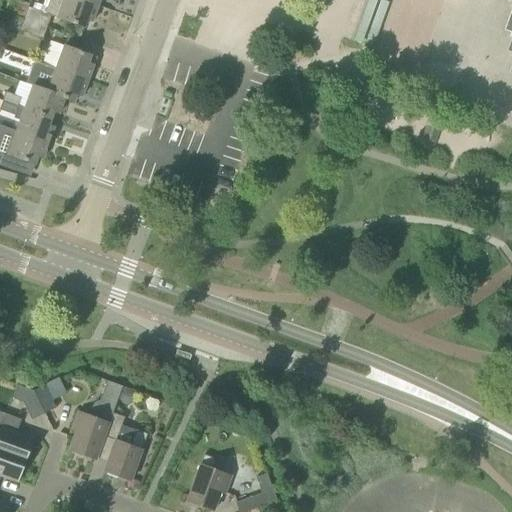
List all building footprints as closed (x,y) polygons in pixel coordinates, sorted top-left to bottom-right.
[(78,0),(63,0),(57,18),(84,28),(87,20),(92,22),(97,7),(78,0)] [(27,7),(23,19),(47,27),(51,15),(27,7)] [(42,39),(47,27),(23,19),(19,31),(42,39)] [(64,46),(55,70),(87,81),(93,66),(88,64),(91,56),(64,46)] [(82,97),(87,81),(55,70),(47,91),(64,99),(74,103),(77,95),(82,97)] [(64,99),(47,91),(33,86),(24,110),(51,120),(54,112),(59,114),(64,99)] [(2,101),(17,107),(20,99),(5,93),(2,101)] [(0,110),(14,116),(17,107),(2,101),(0,106),(0,110)] [(48,127),(51,120),(24,110),(16,132),(48,144),(53,129),(48,127)] [(43,159),(48,144),(16,132),(4,128),(0,140),(0,166),(13,171),(17,159),(34,165),(37,157),(43,159)] [(104,437),(112,413),(122,387),(106,381),(99,401),(93,403),(88,417),(78,413),(71,430),(76,431),(69,450),(95,460),(104,437)] [(23,402),(33,391),(17,386),(13,398),(23,402)] [(56,409),(45,386),(33,391),(44,414),(56,409)] [(0,450),(25,460),(33,438),(11,430),(15,418),(0,412),(0,450)] [(124,418),(112,413),(104,437),(115,441),(104,471),(130,481),(147,434),(136,430),(130,446),(116,441),(124,418)] [(0,475),(17,482),(25,460),(0,450),(0,475)] [(220,492),(224,494),(231,477),(211,470),(215,459),(204,455),(187,502),(213,511),(220,492)] [(237,511),(248,511),(277,501),(272,489),(235,503),(237,511)] [(0,511),(6,511),(9,506),(0,502),(0,511)]
